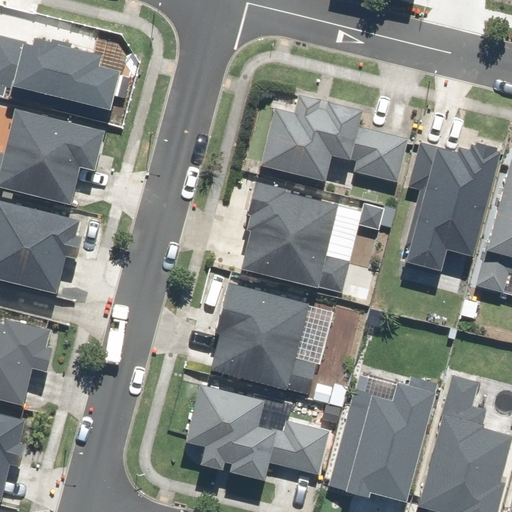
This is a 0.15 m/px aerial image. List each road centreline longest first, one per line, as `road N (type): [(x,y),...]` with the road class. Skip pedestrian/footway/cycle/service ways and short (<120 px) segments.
road 1 (residential): [(216,0),(81,508)]
road 2 (residential): [(449,53),(235,0)]
